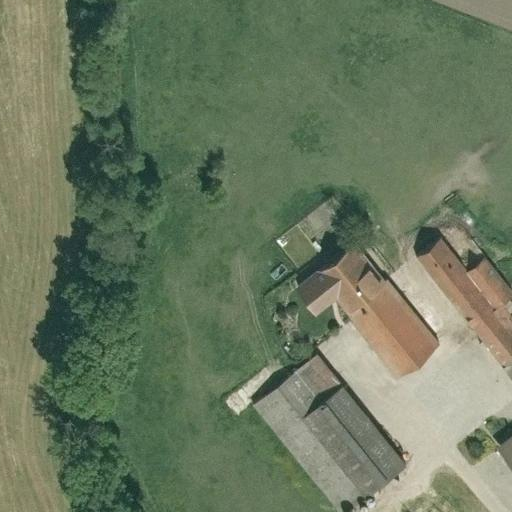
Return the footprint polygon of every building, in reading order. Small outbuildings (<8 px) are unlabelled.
[(335,202),(279,243),(302,274),(358,233),(335,202)] [(511,311),(448,232),(414,260),(511,382),(511,311)] [(310,319),(337,298),(399,379),(438,348),(356,242),(317,272),(321,278),(295,298),(310,319)] [(318,352),(254,407),(342,511),(345,511),(409,458),(318,352)] [(511,432),(497,443),(511,462),(511,432)]
